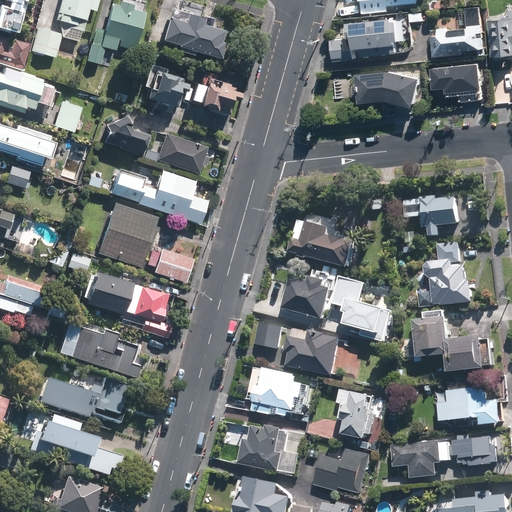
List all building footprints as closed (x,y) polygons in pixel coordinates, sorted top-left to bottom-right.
[(17,0),(33,4),(33,0),(0,0),(0,8),(13,13),(16,0),(17,0)] [(83,32),(91,0),(59,0),(54,20),(59,21),(62,37),(78,42),(81,31),(83,32)] [(360,0),(362,14),(385,11),(385,7),(415,3),(414,0),(360,0)] [(134,6),(120,2),(119,6),(113,4),(106,31),(98,29),(89,61),(101,64),(106,48),(117,51),(119,40),(122,41),(120,46),(136,50),(146,13),(133,9),(134,6)] [(484,47),(480,6),(466,7),(468,26),(451,27),(449,30),(447,27),(431,29),(432,38),(430,39),(431,54),(434,54),(434,56),(463,53),(463,49),(478,48),(479,54),(488,53),(488,47),(484,47)] [(489,19),(492,56),(511,53),(511,8),(509,9),(510,17),(489,19)] [(181,48),(222,59),(227,43),(223,42),(226,31),(214,28),(217,19),(206,16),(205,18),(192,15),(193,14),(176,9),(173,18),(171,18),(164,41),(181,46),(181,48)] [(410,21),(423,20),(422,11),(410,12),(410,21)] [(395,16),(353,20),(356,44),(359,44),(360,55),(399,52),(395,16)] [(30,52),(55,59),(61,35),(36,28),(30,52)] [(355,58),(353,38),(332,39),(334,59),(355,58)] [(0,62),(21,70),(28,48),(0,39),(0,62)] [(482,87),(479,61),(431,66),(434,87),(447,85),(447,90),(460,89),(462,101),(482,99),(481,87),(482,87)] [(360,100),(386,98),(415,104),(421,75),(388,68),(358,71),(360,100)] [(0,105),(28,114),(30,106),(36,107),(37,102),(48,106),(54,86),(36,81),(37,78),(21,73),(20,74),(4,69),(2,75),(0,74),(0,105)] [(182,91),(184,84),(180,83),(181,80),(179,80),(180,78),(152,70),(144,99),(152,101),(150,109),(170,115),(178,90),(182,91)] [(511,101),(509,73),(492,75),(495,104),(511,102),(511,101)] [(237,87),(210,79),(207,86),(201,107),(230,116),(235,99),(239,100),(242,92),(238,91),(238,89),(237,88),(237,87)] [(127,96),(116,92),(114,99),(125,102),(127,96)] [(75,131),(83,106),(62,99),(55,123),(54,125),(75,131)] [(133,129),(131,126),(133,125),(128,115),(107,125),(109,129),(105,142),(121,147),(120,149),(144,156),(151,135),(133,129)] [(0,152),(1,150),(20,156),(19,158),(42,166),(45,156),(53,159),(58,143),(51,141),(53,137),(20,127),(19,131),(0,124),(0,152)] [(158,160),(200,173),(203,164),(207,165),(210,157),(206,156),(209,146),(166,133),(158,160)] [(27,189),(32,173),(28,172),(28,171),(10,165),(4,183),(22,188),(23,187),(27,189)] [(155,188),(142,184),(140,183),(141,180),(117,172),(111,192),(138,201),(137,202),(199,222),(206,200),(189,194),(194,180),(161,169),(155,188)] [(103,179),(91,175),(88,184),(100,188),(103,179)] [(454,197),(436,199),(436,196),(419,197),(420,205),(421,205),(422,213),(419,213),(421,227),(427,227),(428,236),(438,235),(438,226),(457,224),(454,197)] [(371,200),(372,210),(380,209),(380,200),(371,200)] [(99,253),(142,267),(159,216),(116,202),(99,253)] [(0,236),(0,237),(1,234),(5,236),(12,213),(0,209),(0,236)] [(305,257),(347,268),(352,249),(353,249),(355,241),(348,239),(347,241),(326,235),(328,228),(305,222),(297,220),(293,239),(291,238),(287,252),(296,255),(295,256),(304,259),(305,257)] [(68,248),(74,228),(67,226),(65,233),(59,232),(54,249),(59,251),(58,253),(68,248)] [(418,293),(419,305),(434,303),(440,302),(440,304),(471,301),(469,279),(465,280),(463,265),(452,266),(451,262),(460,261),(458,241),(437,244),(439,260),(428,262),(424,266),(425,274),(430,278),(431,291),(418,293)] [(17,242),(14,250),(33,257),(36,248),(17,242)] [(190,258),(159,248),(158,251),(151,248),(146,264),(153,266),(151,271),(183,282),(190,258)] [(86,274),(91,259),(74,254),(69,268),(86,274)] [(55,268),(43,264),(39,276),(51,280),(55,268)] [(83,302),(121,314),(131,282),(93,270),(83,302)] [(0,293),(32,304),(38,306),(45,286),(7,274),(4,283),(0,281),(0,293)] [(320,318),(328,287),(321,285),(323,279),(306,275),(305,280),(288,276),(279,307),(320,318)] [(363,283),(338,276),(331,302),(344,306),(340,323),(361,329),(360,334),(381,339),(389,310),(358,302),(363,283)] [(171,325),(165,323),(159,321),(168,294),(133,283),(122,317),(143,324),(142,329),(168,336),(171,325)] [(0,307),(12,311),(13,308),(29,314),(32,304),(0,293),(0,307)] [(48,314),(65,319),(69,306),(52,301),(48,314)] [(448,340),(445,317),(413,320),(415,345),(404,346),(406,357),(412,357),(413,362),(420,361),(419,357),(445,355),(446,372),(484,368),(484,365),(492,364),(490,339),(481,339),(481,336),(448,340)] [(277,349),(281,326),(259,322),(255,344),(277,349)] [(104,334),(71,323),(62,353),(73,357),(138,378),(141,366),(132,363),(138,345),(118,338),(119,334),(105,329),(104,334)] [(285,366),(332,376),(339,338),(325,335),(325,333),(308,330),(306,340),(286,336),(283,352),(287,353),(285,366)] [(296,374),(264,367),(260,386),(257,385),(254,401),(255,401),(253,410),(271,414),(273,406),(280,407),(278,414),(288,416),(289,411),(293,412),(294,409),(297,398),(301,398),(304,383),(294,381),(296,374)] [(401,383),(403,371),(394,369),(392,381),(401,383)] [(161,375),(152,372),(147,386),(157,389),(161,375)] [(51,378),(43,402),(90,417),(92,412),(120,421),(132,386),(106,378),(101,394),(51,378)] [(486,388),(447,391),(448,402),(438,403),(440,420),(479,417),(480,425),(500,423),(499,399),(487,400),(486,388)] [(369,434),(373,414),(371,410),(368,409),(371,397),(367,395),(350,391),(347,405),(343,404),(343,405),(340,404),(336,418),(340,419),(343,420),(339,433),(362,439),(363,433),(369,434)] [(60,461),(107,476),(110,469),(117,471),(122,457),(95,449),(98,440),(78,433),(80,425),(52,416),(49,424),(45,423),(42,434),(34,432),(28,451),(52,459),(55,447),(64,450),(60,461)] [(238,462),(279,471),(279,469),(297,473),(301,453),(286,450),(290,431),(281,429),(282,428),(266,424),(266,427),(252,424),(249,439),(243,437),(238,462)] [(460,439),(453,440),(453,444),(452,445),(450,446),(450,454),(453,454),(453,455),(459,455),(459,458),(462,458),(462,459),(459,459),(460,463),(463,463),(463,464),(469,464),(469,465),(497,463),(496,450),(492,451),(490,436),(483,436),(483,437),(467,439),(467,436),(460,436),(460,439)] [(449,461),(447,442),(439,443),(439,441),(391,446),(393,467),(408,466),(409,478),(437,476),(435,464),(441,463),(441,462),(449,461)] [(362,493),(372,454),(347,447),(344,460),(323,454),(315,484),(340,491),(341,488),(362,493)] [(22,459),(1,452),(0,454),(0,470),(16,476),(22,459)] [(276,496),(279,482),(245,476),(241,495),(239,494),(235,511),(285,511),(288,498),(276,496)] [(99,507),(104,492),(101,491),(102,488),(67,477),(60,501),(50,498),(48,504),(58,507),(57,509),(66,511),(121,511),(123,509),(111,505),(109,510),(102,508),(99,507)] [(457,497),(458,511),(506,511),(505,493),(457,497)] [(319,511),(346,511),(348,504),(336,501),(335,504),(322,501),(319,511)]
